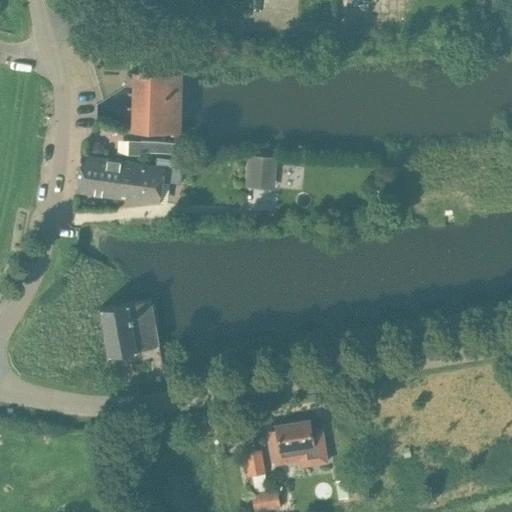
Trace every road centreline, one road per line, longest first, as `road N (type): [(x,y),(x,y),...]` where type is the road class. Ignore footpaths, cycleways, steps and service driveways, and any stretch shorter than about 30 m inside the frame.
road 1 (unclassified): [(511,345),(136,405),(46,400),(0,386)]
road 2 (unclassified): [(0,333),(36,259),(63,137),(57,70),(38,0)]
